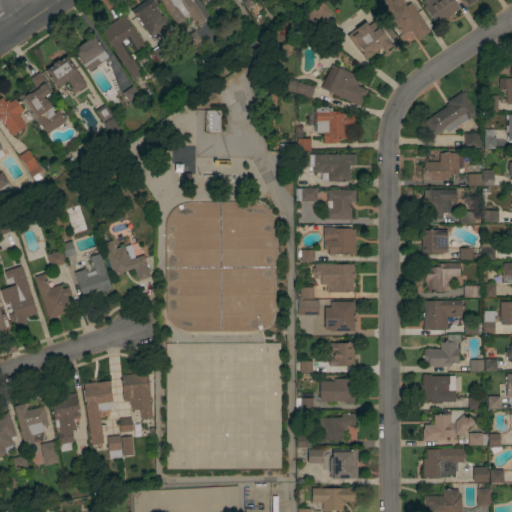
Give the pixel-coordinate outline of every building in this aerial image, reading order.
[(144,0),(155,0),(158,4),(154,7),(160,16),(162,14),(169,24),(150,37),(145,29),(144,30),(141,26),(143,25),(137,16),(135,17),(130,9),(144,0)] [(192,0),(204,16),(202,18),(204,20),(198,24),(196,22),(194,23),(188,13),(183,16),(185,19),(177,24),(160,0),(192,0)] [(254,0),(255,1),(246,8),(240,0),(254,0)] [(402,0),(406,5),(410,2),(421,17),(420,17),(430,30),(418,39),(410,29),(403,34),(378,0),(402,0)] [(453,0),(459,8),(446,17),(449,21),(438,29),(423,6),(425,5),(422,0),(453,0)] [(312,27),(304,15),(323,1),(331,13),(312,27)] [(134,31),(135,31),(144,46),(138,50),(132,41),(123,47),(131,59),(132,59),(139,70),(130,76),(100,30),(123,15),(134,31)] [(365,21),(368,25),(374,20),(392,45),(384,50),(381,46),(364,59),(361,54),(363,52),(361,50),(359,52),(346,35),(365,21)] [(190,48),(183,37),(188,34),(187,33),(189,32),(190,33),(194,30),(201,40),(190,48)] [(110,60),(106,63),(104,60),(95,66),(96,67),(89,72),(85,66),(84,67),(72,50),(93,35),(110,60)] [(245,42),(247,41),(252,49),(250,50),(253,55),(232,68),(228,61),(240,53),(236,46),(244,41),(245,42)] [(152,50),(151,49),(160,43),(161,45),(163,44),(170,55),(159,62),(152,51),(152,50)] [(86,85),(73,94),(70,89),(69,90),(65,84),(60,88),(59,87),(58,88),(55,84),(55,85),(45,70),(53,65),(52,63),(58,59),(59,60),(66,55),(86,85)] [(495,74),(495,72),(484,72),(483,59),(508,58),(508,74),(495,74)] [(332,64),(356,76),(355,77),(360,79),(357,85),(367,90),(359,106),(320,87),(332,64)] [(23,98),(21,95),(34,86),(29,78),(39,71),(52,90),(50,91),(51,92),(43,97),(44,99),(46,97),(54,110),(52,111),(53,113),(58,110),(65,121),(46,133),(23,98)] [(511,77),(511,104),(505,104),(505,89),(498,89),(498,78),(511,77)] [(314,87),(311,97),(285,90),(288,78),(298,81),(297,82),(314,87)] [(133,85),(142,100),(132,107),(123,92),(133,85)] [(444,128),(433,136),(423,121),(446,106),(445,104),(448,102),(447,101),(461,91),(476,113),(447,132),(444,128)] [(497,100),(498,100),(498,109),(497,109),(497,111),(481,111),(481,95),(497,95),(497,100)] [(0,98),(2,97),(4,101),(7,99),(9,102),(15,98),(23,110),(18,114),(22,121),(19,123),(21,126),(19,127),(20,129),(11,135),(0,118),(0,98)] [(105,104),(115,119),(105,125),(95,110),(105,104)] [(322,132),(316,132),(315,121),(315,106),(328,106),(328,108),(331,108),(331,111),(339,111),(339,113),(346,113),(346,114),(354,114),(354,127),(348,127),(349,139),(338,139),(338,142),(323,142),(322,132)] [(220,110),(220,133),(205,133),(205,110),(220,110)] [(493,129),(492,136),(495,136),(495,148),(483,148),(483,129),(493,129)] [(479,132),(479,147),(464,147),(464,132),(479,132)] [(310,138),(310,150),(296,150),(296,138),(310,138)] [(27,149),(41,169),(38,172),(45,183),(39,186),(17,155),(27,149)] [(354,154),(354,165),(348,165),(348,180),(327,180),(321,180),(321,172),(315,172),(315,171),(313,171),(313,166),(294,166),(294,151),(308,151),(308,154),(354,154)] [(439,161),(439,152),(462,152),(462,166),(458,166),(458,174),(450,174),(450,177),(445,177),(445,179),(421,179),(421,167),(423,167),(423,161),(439,161)] [(11,187),(0,194),(0,171),(1,171),(11,187)] [(478,185),(490,185),(489,171),(478,171),(478,185)] [(480,173),(480,185),(467,185),(467,173),(480,173)] [(316,187),(316,201),(300,201),(300,200),(293,200),(293,188),(300,188),(300,187),(316,187)] [(354,189),(355,202),(350,202),(350,219),(327,219),(326,208),(331,208),(331,200),(327,200),(327,190),(354,189)] [(455,198),(447,198),(447,212),(444,212),(444,217),(423,217),(423,189),(455,189),(455,198)] [(497,222),(484,222),(485,209),(498,210),(497,222)] [(459,211),(479,211),(479,222),(459,222),(459,211)] [(0,234),(0,219),(9,217),(13,230),(0,234)] [(355,253),(351,253),(334,254),(328,254),(328,249),(323,249),(323,240),(322,226),(331,226),(331,227),(334,227),(334,228),(351,227),(351,229),(355,229),(355,253)] [(421,230),(445,229),(445,246),(444,246),(444,251),(442,251),(442,253),(421,254),(421,230)] [(75,253),(64,257),(60,244),(71,240),(75,253)] [(113,240),(116,249),(130,244),(135,257),(143,254),(150,276),(138,280),(134,268),(122,272),(123,273),(113,276),(102,243),(113,240)] [(472,259),(472,253),(481,253),(481,241),(494,241),(494,259),(472,259)] [(472,247),(472,259),(459,259),(458,247),(472,247)] [(61,249),(65,262),(51,267),(46,254),(61,249)] [(314,249),(314,261),(300,261),(300,256),(298,256),(298,250),(300,249),(314,249)] [(110,285),(110,284),(112,288),(82,298),(77,281),(77,282),(74,272),(85,268),(86,272),(94,270),(90,256),(100,253),(110,285)] [(459,262),(459,276),(451,276),(451,286),(447,286),(447,291),(427,291),(427,287),(425,287),(425,282),(424,282),(424,277),(421,277),(421,266),(427,266),(435,266),(435,263),(443,263),(443,262),(459,262)] [(511,262),(511,292),(511,283),(502,283),(502,262),(511,262)] [(353,271),(354,271),(354,277),(353,277),(353,291),(329,291),(329,285),(328,285),(328,275),(332,275),(332,264),(353,264),(353,271)] [(36,313),(27,316),(28,317),(25,318),(27,324),(17,327),(14,320),(10,321),(8,314),(12,312),(9,301),(4,303),(0,291),(0,288),(14,284),(12,277),(6,278),(4,271),(20,265),(36,313)] [(44,273),(49,288),(61,284),(62,288),(68,286),(71,294),(67,296),(71,310),(48,318),(34,276),(44,273)] [(495,283),(495,297),(463,297),(463,285),(481,285),(481,283),(495,283)] [(313,286),(313,298),(300,298),(300,286),(313,286)] [(441,300),(441,299),(460,299),(460,316),(447,316),(447,329),(423,329),(423,300),(441,300)] [(295,316),(315,316),(315,300),(295,301),(295,316)] [(353,301),(353,302),(354,302),(354,309),(353,309),(353,331),(331,331),(331,329),(324,329),(324,306),(330,306),(330,301),(353,301)] [(511,301),(511,324),(501,324),(501,318),(499,318),(499,301),(511,301)] [(494,310),(494,333),(482,333),(482,310),(494,310)] [(312,321),(312,335),(300,335),(300,322),(312,321)] [(464,334),(464,322),(477,322),(477,334),(464,334)] [(165,343),(280,342),(280,468),(166,468),(165,343)] [(353,342),(353,354),(354,354),(354,358),(353,358),(353,365),(333,365),(333,352),(329,352),(329,349),(325,349),(325,344),(329,344),(329,342),(353,342)] [(440,349),(440,342),(456,342),(456,348),(458,348),(458,363),(454,363),(454,362),(449,362),(449,366),(428,366),(428,362),(423,362),(423,349),(440,349)] [(496,358),(496,371),(484,371),(484,358),(496,358)] [(483,359),(483,371),(469,371),(469,359),(483,359)] [(312,372),(295,372),(295,361),(312,360),(312,372)] [(147,372),(148,390),(149,390),(150,398),(152,398),(152,401),(151,401),(151,406),(152,418),(148,418),(148,420),(145,421),(144,419),(140,419),(140,411),(134,411),(134,410),(131,410),(130,400),(123,400),(121,374),(147,372)] [(511,373),(503,374),(503,398),(511,397),(511,373)] [(431,374),(431,375),(454,375),(454,401),(441,401),(441,403),(430,403),(430,401),(423,401),(423,388),(422,388),(422,374),(431,374)] [(319,381),(334,381),(334,378),(353,378),(354,403),(344,403),(344,401),(319,401),(319,381)] [(86,404),(85,401),(84,401),(83,390),(84,390),(83,383),(97,381),(98,382),(109,380),(113,408),(99,410),(103,443),(91,444),(90,435),(89,435),(85,404),(86,404)] [(56,399),(55,394),(65,392),(66,396),(68,396),(67,394),(75,392),(79,413),(80,413),(80,415),(72,417),(73,422),(74,422),(75,429),(72,430),(74,441),(69,442),(70,449),(61,451),(59,444),(50,400),(56,399)] [(499,395),(499,408),(487,408),(487,395),(499,395)] [(482,396),(482,409),(468,409),(468,396),(482,396)] [(312,399),(313,399),(314,408),(312,408),(312,410),(300,410),(300,409),(295,409),(295,398),(312,397),(312,399)] [(24,403),(26,410),(43,406),(48,425),(43,426),(44,431),(32,434),(34,442),(24,444),(13,406),(24,403)] [(456,434),(456,437),(448,437),(445,437),(445,440),(422,440),(422,428),(423,428),(423,424),(433,424),(433,415),(443,415),(443,409),(450,409),(461,409),(461,415),(462,414),(466,418),(468,415),(474,421),(460,434),(456,434)] [(16,435),(10,437),(13,445),(4,448),(6,453),(0,455),(0,414),(7,412),(8,415),(9,414),(16,435)] [(341,417),(341,413),(354,413),(354,415),(355,417),(355,420),(354,422),(354,425),(346,425),(346,429),(342,430),(342,440),(320,440),(319,417),(341,417)] [(132,431),(120,432),(119,418),(130,417),(132,431)] [(481,432),(482,433),(487,433),(487,445),(468,445),(468,432),(481,432)] [(499,433),(499,445),(498,445),(498,447),(488,447),(488,433),(499,433)] [(296,434),(309,434),(309,447),(296,447),(296,434)] [(119,435),(121,457),(109,458),(106,436),(119,435)] [(133,454),(123,455),(121,436),(131,436),(133,454)] [(54,440),(58,462),(44,465),(39,443),(54,440)] [(463,448),(463,451),(464,452),(464,457),(463,459),(463,461),(454,461),(454,477),(422,477),(422,458),(426,458),(426,449),(441,449),(441,448),(463,448)] [(321,449),(321,462),(307,463),(307,449),(321,449)] [(356,478),(331,478),(329,478),(329,472),(328,472),(328,459),(329,459),(329,456),(332,456),(331,449),(355,449),(356,478)] [(24,454),(28,468),(16,471),(13,457),(24,454)] [(487,466),(487,481),(473,481),(472,466),(487,466)] [(503,469),(503,482),(489,482),(489,469),(503,469)] [(237,511),(133,511),(133,491),(237,485),(237,511)] [(342,506),(342,510),(322,510),(322,502),(311,502),(311,488),(354,488),(354,501),(347,501),(342,506)] [(489,488),(489,505),(476,506),(476,488),(489,488)] [(427,511),(427,506),(423,506),(423,495),(442,495),(442,489),(458,489),(458,494),(461,494),(461,511),(427,511)] [(91,496),(92,511),(81,511),(81,507),(79,507),(78,497),(91,496)]
